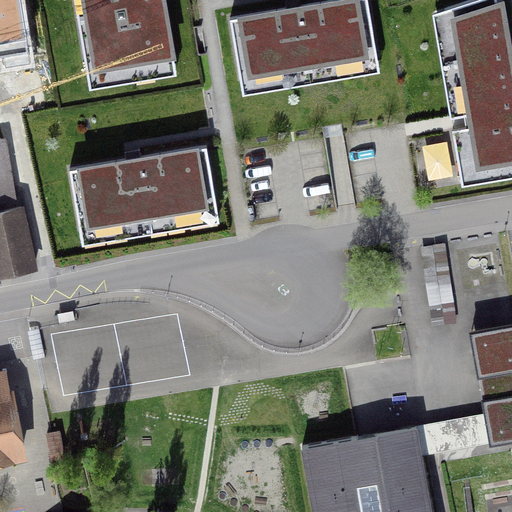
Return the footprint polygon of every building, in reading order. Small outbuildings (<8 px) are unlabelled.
[(23,0),(0,0),(0,57),(32,53),(23,0)] [(174,76),(160,0),(75,0),(91,90),(174,76)] [(383,71),(369,0),(323,0),(229,18),(244,98),(383,71)] [(511,73),(499,0),(471,0),(434,12),(465,188),(511,180),(511,73)] [(0,142),(0,200),(9,198),(0,142)] [(86,245),(219,221),(205,144),(72,168),(86,245)] [(19,207),(0,211),(0,275),(32,268),(19,207)] [(59,322),(75,319),(73,311),(58,314),(59,322)] [(511,323),(469,331),(489,442),(511,438),(511,323)] [(0,456),(20,453),(4,373),(5,373),(4,369),(0,370),(1,371),(0,371),(0,456)] [(312,511),(429,511),(414,426),(300,446),(312,511)] [(62,458),(58,432),(47,434),(51,459),(62,458)]
